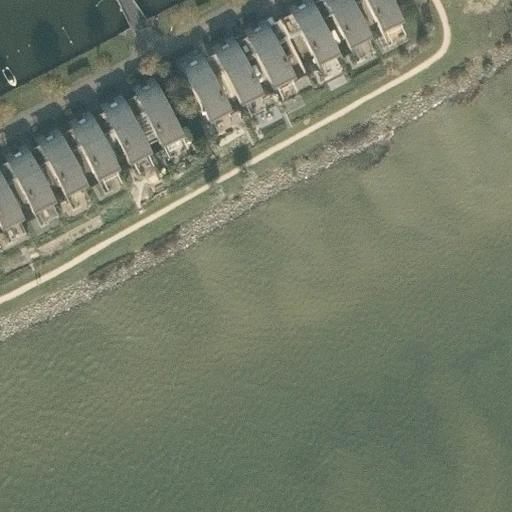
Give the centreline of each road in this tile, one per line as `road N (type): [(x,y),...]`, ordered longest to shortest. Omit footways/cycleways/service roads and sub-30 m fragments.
road 1 (residential): [(154,60),(0,142)]
road 2 (residential): [(266,0),(154,60)]
